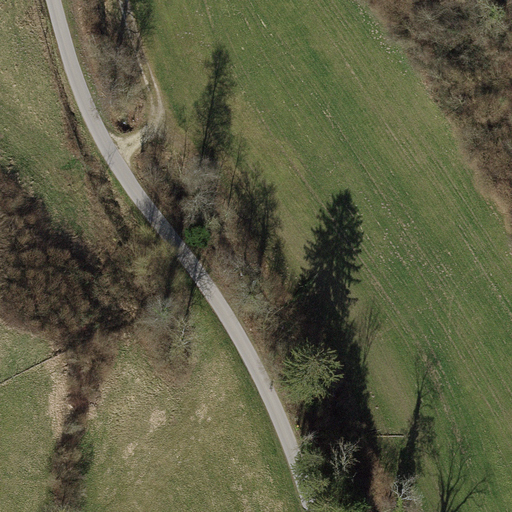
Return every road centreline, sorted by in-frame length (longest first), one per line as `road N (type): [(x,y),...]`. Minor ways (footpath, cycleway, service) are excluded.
road 1 (unclassified): [(314,511),(300,451),(237,323),(81,80),(54,0)]
road 2 (track): [(126,157),(175,119),(136,46),(124,0)]
